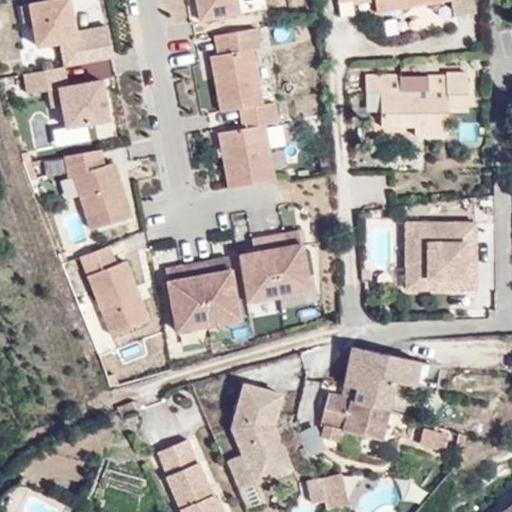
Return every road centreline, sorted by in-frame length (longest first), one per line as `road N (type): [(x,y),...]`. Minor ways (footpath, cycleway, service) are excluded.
road 1 (residential): [(511,321),(410,331),(354,321)]
road 2 (track): [(122,395),(22,441),(0,463)]
